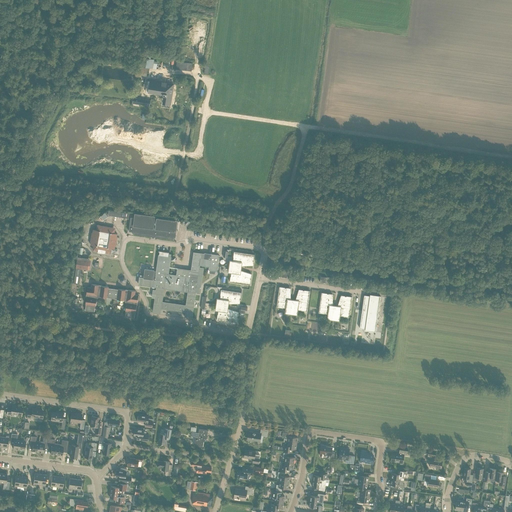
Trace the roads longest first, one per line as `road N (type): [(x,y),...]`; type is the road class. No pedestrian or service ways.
road 1 (track): [(0,313),(245,351)]
road 2 (residential): [(214,511),(242,421),(260,277)]
road 3 (track): [(102,0),(0,197)]
road 4 (residential): [(290,511),(309,432),(379,442),(377,511)]
road 5 (residential): [(126,446),(129,412),(0,395)]
road 6 (residential): [(260,277),(267,237),(259,224),(177,210)]
